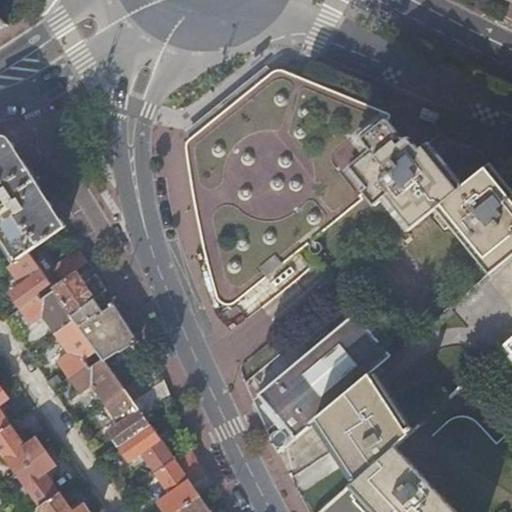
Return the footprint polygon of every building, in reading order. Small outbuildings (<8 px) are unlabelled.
[(184,130),(191,137),(271,76),(273,75),(267,67),(184,130)] [(456,177),(451,171),(430,146),(419,154),(409,141),(404,145),(387,125),(392,121),(393,119),(393,117),(291,75),(278,73),(276,74),(273,75),(271,76),(191,137),(186,143),(185,147),(201,242),(217,298),(220,303),(223,304),(228,306),(232,305),(236,303),(243,298),(298,255),(365,204),(363,201),(367,197),(378,210),(390,201),(400,214),(414,230),(437,211),(465,188),(456,177)] [(0,241),(16,265),(30,255),(66,229),(44,194),(36,181),(9,139),(8,139),(6,138),(5,138),(3,138),(2,138),(0,139),(0,138),(0,241)] [(487,169),(465,188),(437,211),(443,217),(458,205),(493,175),(487,169)] [(511,198),(511,191),(496,172),(493,175),(511,199),(511,198)] [(511,198),(511,199),(493,175),(458,205),(507,264),(511,259),(511,198)] [(507,264),(458,205),(443,217),(492,277),(507,264)] [(89,263),(80,250),(55,268),(64,281),(65,281),(76,273),(89,263)] [(16,265),(10,269),(15,277),(22,287),(11,295),(21,310),(40,296),(38,293),(50,284),(30,255),(16,265)] [(298,255),(243,298),(255,314),(310,271),(298,255)] [(56,291),(74,317),(101,297),(107,292),(97,277),(85,286),(80,279),(76,273),(65,281),(64,281),(54,289),(56,291)] [(50,284),(38,293),(40,296),(53,287),(50,284)] [(53,287),(40,296),(43,300),(56,291),(54,289),(53,287)] [(50,327),(57,336),(77,321),(74,317),(56,291),(43,300),(40,296),(21,310),(32,325),(44,317),(50,327)] [(102,356),(107,363),(119,355),(120,353),(121,355),(127,350),(139,342),(116,305),(110,309),(101,297),(74,317),(77,321),(102,356)] [(345,300),(327,316),(338,329),(347,322),(356,314),(345,300)] [(392,356),(356,314),(347,322),(338,329),(259,396),(260,397),(270,409),(279,419),(266,429),(277,453),(277,455),(311,427),(313,425),(311,423),(315,420),(369,375),(392,356)] [(59,363),(70,378),(102,356),(77,321),(57,336),(64,346),(70,355),(59,363)] [(98,396),(105,405),(126,390),(107,363),(102,356),(70,378),(81,394),(92,386),(98,396)] [(473,377),(488,363),(485,359),(480,363),(478,361),(478,360),(477,360),(477,359),(476,359),(475,359),(474,360),(465,368),(473,377)] [(156,368),(126,390),(136,404),(165,382),(156,368)] [(369,375),(315,420),(322,430),(331,444),(332,445),(339,456),(356,481),(375,464),(395,447),(408,435),(374,383),(369,375)] [(110,434),(120,448),(153,426),(146,417),(172,399),(166,384),(165,382),(136,404),(126,390),(105,405),(113,416),(120,427),(110,434)] [(0,385),(0,435),(12,426),(4,415),(0,409),(0,407),(10,400),(0,385)] [(260,397),(254,402),(266,429),(279,419),(270,409),(260,397)] [(12,426),(22,441),(46,424),(36,409),(12,426)] [(153,426),(120,448),(131,464),(143,456),(148,465),(156,475),(176,461),(168,448),(187,435),(186,433),(180,425),(160,437),(153,426)] [(12,426),(0,435),(0,451),(16,475),(48,452),(43,445),(38,438),(26,446),(22,441),(12,426)] [(375,464),(356,481),(350,487),(373,511),(454,511),(418,473),(395,447),(375,464)] [(41,509),(61,494),(51,481),(47,475),(58,467),(48,452),(16,475),(41,509)] [(158,503),(163,511),(178,511),(201,496),(176,461),(156,475),(162,484),(170,495),(158,503)] [(41,511),(106,511),(105,510),(101,511),(90,511),(86,506),(77,511),(73,511),(69,506),(61,494),(41,509),(40,510),(41,511)] [(211,511),(201,496),(178,511),(211,511)]
